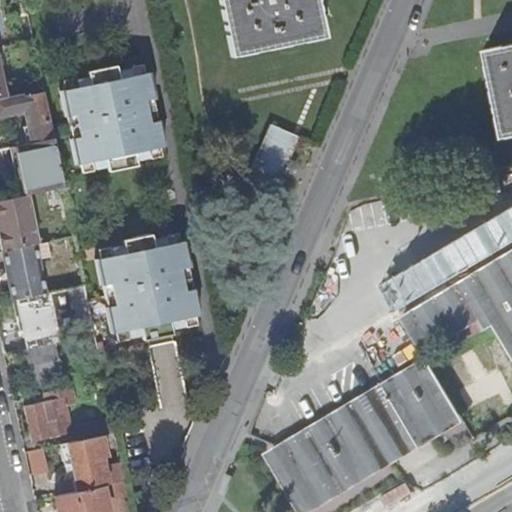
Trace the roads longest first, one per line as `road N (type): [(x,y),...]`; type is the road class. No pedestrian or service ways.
road 1 (residential): [(411,0),(190,511)]
road 2 (residential): [(219,364),(141,10)]
